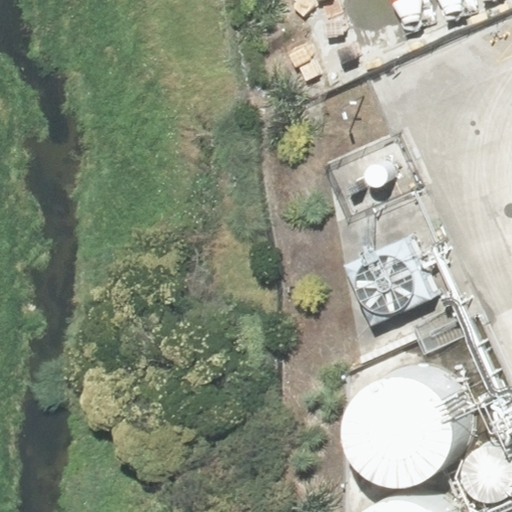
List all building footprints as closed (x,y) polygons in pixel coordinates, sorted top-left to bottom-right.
[(393,177),(396,178),(399,178),(402,177),(405,175),(407,172),(408,169),(407,165),(406,162),(404,160),(401,158),(398,157),(395,158),(392,159),(389,162),(387,165),(387,168),(388,172),(390,175),(393,177)] [(365,261),(391,319),(454,292),(428,233),(365,261)] [(456,470),(472,463),(486,451),(495,435),(498,418),(496,400),(488,384),(475,371),(459,363),(442,360),(423,364),(407,373),(394,387),(388,405),(387,424),(393,442),(404,457),(420,467),(438,472),(456,470)] [(511,435),(510,435),(501,439),(494,445),(489,453),(487,463),(488,473),(492,481),(499,488),(507,493),(511,493),(511,435)] [(486,511),(484,505),(471,493),(455,485),(438,482),(418,486),(402,496),(389,511),(388,511),(486,511)]
